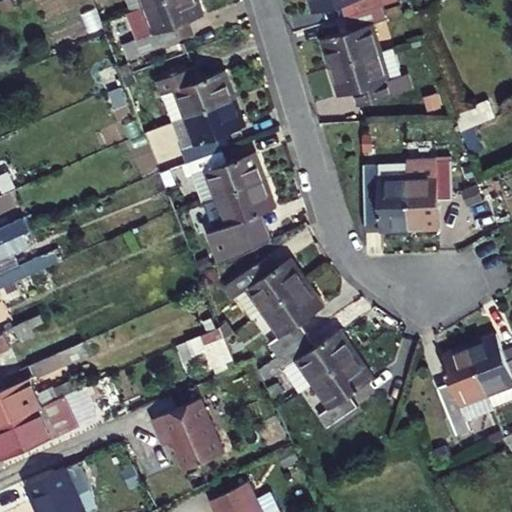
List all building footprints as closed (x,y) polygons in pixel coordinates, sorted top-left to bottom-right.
[(170,24),(194,14),(188,0),(153,0),(136,7),(146,32),(135,36),(141,50),(175,36),(170,24)] [(379,0),(308,0),(311,7),(333,0),(339,0),(344,14),(380,2),(379,0)] [(372,22),(385,17),(380,2),(344,14),(349,30),(322,39),(331,65),(381,49),(372,22)] [(402,72),(390,77),(381,49),(331,65),(340,92),(355,87),(359,101),(407,85),(402,72)] [(194,81),(189,67),(154,81),(159,95),(169,91),(179,119),(228,99),(217,72),(194,81)] [(216,136),(239,127),(228,99),(179,119),(190,145),(180,149),(187,166),(222,152),(216,136)] [(251,156),(227,165),(222,152),(187,166),(192,180),(201,176),(212,205),(263,186),(251,156)] [(437,169),(437,182),(408,183),(410,235),(439,235),(438,208),(451,207),(450,169),(437,169)] [(378,184),(377,170),(362,171),(365,228),(381,228),(381,236),(410,235),(408,183),(378,184)] [(247,221),(273,212),(263,186),(212,205),(222,231),(211,235),(216,247),(252,233),(247,221)] [(0,242),(30,229),(25,218),(0,228),(0,242)] [(381,236),(381,228),(365,228),(365,236),(381,236)] [(51,286),(43,268),(59,261),(53,248),(0,271),(0,286),(15,280),(23,299),(51,286)] [(267,281),(260,270),(226,290),(234,302),(248,294),(264,319),(310,291),(294,265),(267,281)] [(297,336),(327,317),(310,291),(264,319),(282,347),(266,357),(274,369),(306,350),(297,336)] [(189,379),(234,360),(218,325),(174,344),(189,379)] [(511,360),(503,365),(492,341),(465,352),(485,399),(511,387),(511,360)] [(340,343),(312,359),(306,350),(274,369),(280,378),(295,369),(310,395),(356,369),(340,343)] [(35,376),(75,360),(70,348),(30,364),(35,376)] [(485,399),(465,352),(440,363),(450,387),(438,392),(454,430),(467,424),(461,409),(485,399)] [(342,410),(370,394),(356,369),(310,395),(325,420),(310,428),(317,440),(349,422),(342,410)] [(0,423),(39,407),(25,379),(0,389),(0,423)] [(39,407),(0,423),(0,457),(77,425),(64,396),(39,407)] [(206,401),(158,420),(169,446),(178,443),(189,472),(228,457),(206,401)] [(81,511),(62,468),(27,483),(33,497),(38,494),(46,511),(81,511)] [(271,511),(263,511),(251,484),(212,502),(216,511),(280,511),(279,509),(271,511)] [(46,511),(38,494),(33,497),(39,511),(46,511)]
